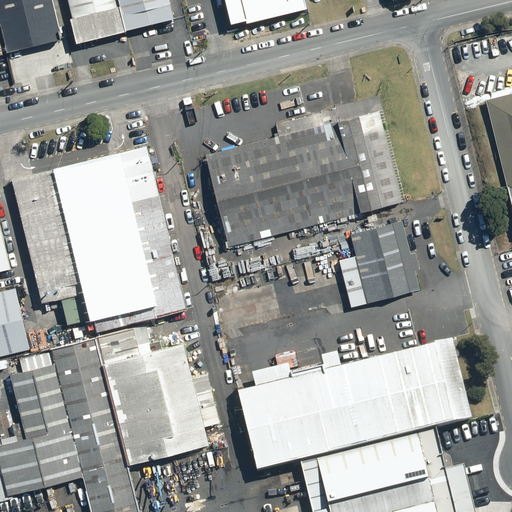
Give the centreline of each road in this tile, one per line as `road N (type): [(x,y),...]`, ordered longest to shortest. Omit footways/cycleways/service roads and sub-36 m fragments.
road 1 (tertiary): [(421,23),(0,124)]
road 2 (residential): [(511,387),(421,23)]
